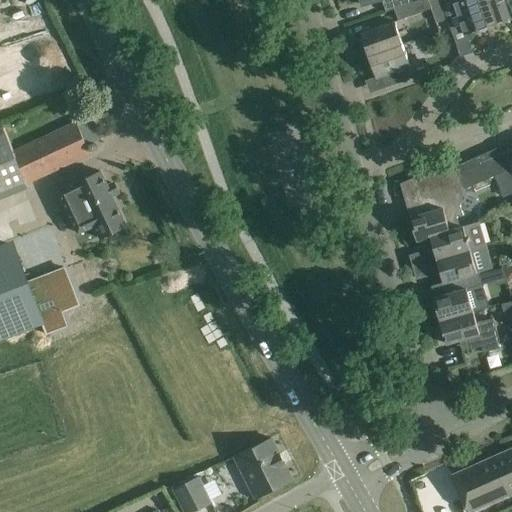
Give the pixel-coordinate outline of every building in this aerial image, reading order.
[(360,0),(362,5),(380,0),(381,0),(386,12),(394,9),(412,2),(411,0),(360,0)] [(418,0),(412,2),(394,9),(398,20),(431,9),(427,0),(418,0)] [(447,19),(440,0),(427,0),(431,9),(436,23),(447,19)] [(451,29),(461,26),(465,34),(487,27),(477,0),(440,0),(447,19),(451,29)] [(477,0),(487,27),(509,19),(502,0),(477,0)] [(368,56),(402,44),(393,22),(360,34),(368,56)] [(402,44),(368,56),(376,79),(410,67),(403,48),(402,44)] [(0,198),(26,189),(24,185),(89,154),(74,121),(11,151),(2,129),(0,129),(0,198)] [(488,152),(498,174),(509,169),(499,147),(488,152)] [(488,152),(477,157),(487,179),(493,176),(498,174),(488,152)] [(487,179),(477,157),(466,161),(476,183),(487,179)] [(463,215),(460,204),(464,189),(455,167),(452,161),(420,175),(427,199),(431,211),(410,218),(411,221),(406,222),(409,236),(414,235),(416,240),(430,236),(460,227),(457,217),(463,215)] [(476,183),(466,161),(455,167),(464,189),(476,183)] [(509,169),(498,174),(493,176),(500,192),(511,186),(511,174),(509,169)] [(101,171),(58,191),(78,233),(94,226),(100,239),(127,227),(101,171)] [(400,184),(410,218),(431,211),(427,199),(420,175),(400,184)] [(466,225),(463,227),(460,227),(430,236),(416,240),(416,241),(430,237),(436,259),(486,245),(479,222),(466,225)] [(13,245),(0,250),(0,336),(41,320),(27,283),(13,245)] [(486,245),(436,259),(443,282),(479,271),(493,269),(486,245)] [(409,255),(412,266),(422,263),(419,252),(409,255)] [(422,263),(412,266),(415,278),(425,275),(422,263)] [(65,268),(27,283),(41,320),(79,305),(65,268)] [(479,271),(443,282),(443,283),(451,281),(454,292),(433,298),(439,320),(473,311),(489,306),(483,284),(480,273),(479,273),(493,269),(479,271)] [(490,270),(480,273),(483,284),(493,281),(490,270)] [(441,341),(445,340),(446,344),(467,338),(470,350),(482,346),(484,353),(500,348),(499,346),(498,342),(499,341),(494,322),(493,318),(476,323),(473,311),(439,320),(442,331),(438,332),(441,341)] [(457,368),(446,371),(450,385),(461,382),(457,368)] [(279,454),(270,438),(235,456),(256,499),(292,481),(284,465),(285,464),(285,463),(282,464),(278,456),(280,455),(280,454),(279,454)] [(468,511),(511,492),(511,449),(452,476),(467,511),(468,511)] [(194,511),(211,504),(197,477),(174,489),(185,511),(194,511)]
